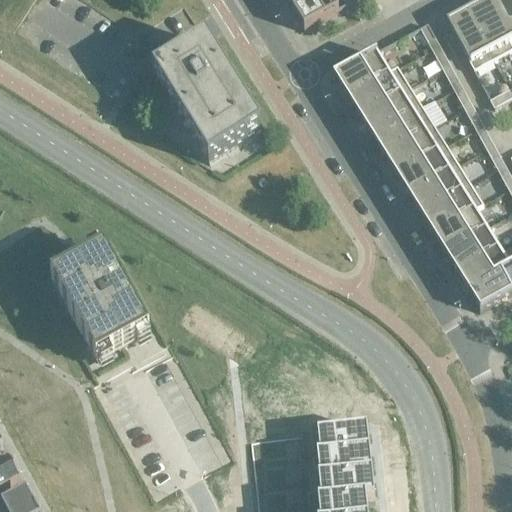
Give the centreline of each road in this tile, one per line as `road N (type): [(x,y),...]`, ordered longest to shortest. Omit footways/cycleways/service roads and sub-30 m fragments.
road 1 (residential): [(467,349),(297,75)]
road 2 (residential): [(503,511),(497,431),(467,349)]
road 3 (residential): [(297,75),(438,0)]
